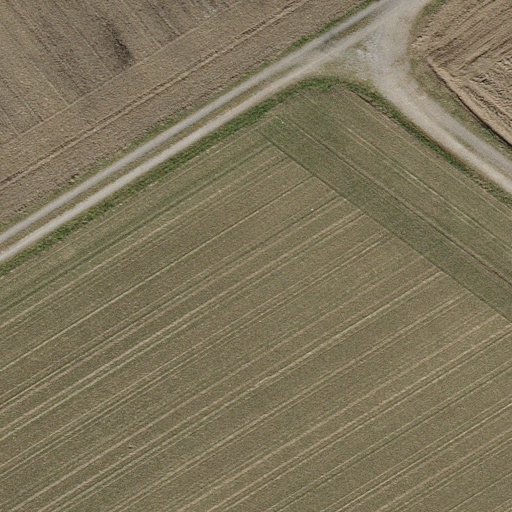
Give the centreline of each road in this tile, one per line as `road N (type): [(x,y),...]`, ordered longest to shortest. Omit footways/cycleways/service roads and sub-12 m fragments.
road 1 (track): [(0,249),(405,0)]
road 2 (track): [(511,164),(342,39)]
